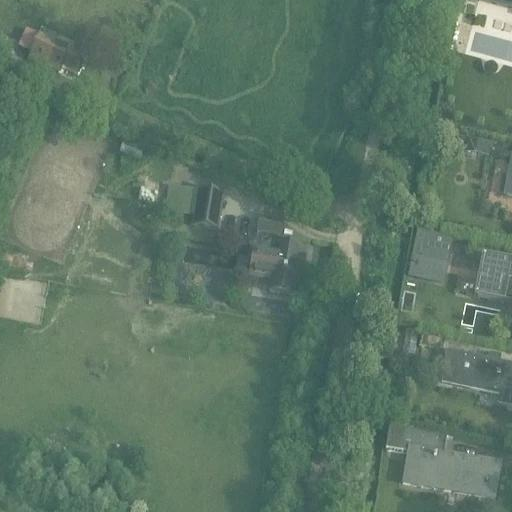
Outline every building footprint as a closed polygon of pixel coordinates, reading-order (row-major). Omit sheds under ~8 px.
[(511,0),(468,0),(468,2),(476,4),(476,0),(479,0),(511,8),(511,0)] [(28,31),(19,50),(31,55),(28,61),(59,75),(61,69),(78,77),(87,59),(39,37),(28,31)] [(3,61),(0,59),(0,76),(8,80),(13,71),(1,65),(3,61)] [(466,154),(488,157),(491,144),(468,139),(466,154)] [(146,179),(142,198),(158,201),(162,181),(146,179)] [(216,232),(222,196),(198,192),(193,228),(216,232)] [(280,238),(282,224),(259,220),(256,234),(280,238)] [(425,261),(447,265),(452,242),(429,238),(425,261)] [(298,279),(301,280),(305,259),(301,258),(302,250),(275,245),(273,259),(263,258),(260,277),(270,279),(267,293),(295,297),(298,279)] [(511,270),(510,271),(511,266),(480,260),(472,301),(502,307),(506,288),(511,288),(511,270)] [(446,353),(439,383),(500,396),(498,405),(511,407),(511,366),(495,363),(496,357),(500,358),(501,357),(488,355),(487,361),(446,353)] [(403,485),(496,502),(502,468),(443,457),(447,439),(389,427),(385,452),(402,455),(403,454),(409,455),(403,485)]
